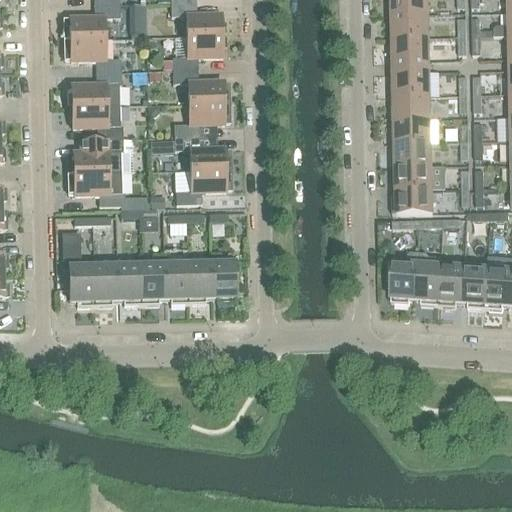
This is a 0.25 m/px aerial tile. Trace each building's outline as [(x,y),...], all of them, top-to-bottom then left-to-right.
[(93,0),(93,10),(119,9),(118,0),(93,0)] [(170,11),(169,0),(156,0),(157,11),(170,11)] [(170,0),(170,8),(196,7),(195,0),(170,0)] [(391,0),(392,20),(428,19),(427,0),(391,0)] [(465,0),(457,0),(457,13),(465,13),(465,0)] [(479,0),(471,0),(471,13),(480,12),(479,0)] [(186,21),(186,41),(222,40),(222,37),(221,37),(221,19),(196,20),(196,7),(170,8),(171,21),(186,21)] [(63,25),(64,45),(105,43),(104,23),(119,23),(119,9),(93,10),(94,22),(69,23),(69,24),(63,25)] [(140,19),(141,10),(122,9),(122,19),(140,19)] [(511,17),(509,18),(510,29),(497,30),(493,33),(494,42),(510,41),(511,41),(511,17)] [(392,20),(393,44),(428,43),(428,19),(392,20)] [(458,42),(466,42),(466,23),(458,24),(458,42)] [(472,41),(480,41),(480,23),(472,23),(472,41)] [(175,62),(172,62),(172,75),(198,75),(197,63),(222,62),(222,43),(222,40),(186,41),(174,42),(175,62)] [(480,41),(472,41),(473,60),(481,59),(480,41)] [(466,42),(458,42),(458,60),(466,60),(466,42)] [(95,65),(95,77),(121,76),(120,63),(105,64),(105,43),(64,45),(64,65),(70,64),(70,66),(95,65)] [(392,72),(429,71),(428,43),(393,44),(393,65),(392,65),(392,72)] [(429,71),(392,72),(392,79),(394,79),(394,101),(430,100),(429,71)] [(188,88),(188,109),(229,107),(229,88),(223,88),(223,86),(198,87),(198,75),(172,75),(172,89),(188,88)] [(119,110),(119,90),(121,90),(121,76),(95,77),(96,89),(71,90),(71,108),(71,112),(119,110)] [(473,100),(481,99),(481,81),(473,82),(473,100)] [(459,100),(467,100),(467,82),(459,82),(459,100)] [(481,99),(473,100),(474,118),(482,118),(481,99)] [(394,101),(395,124),(430,123),(430,100),(394,101)] [(467,100),(459,100),(460,118),(468,118),(467,100)] [(173,129),(174,142),(199,142),(199,130),(224,129),(224,127),(230,127),(229,107),(188,109),(189,129),(173,129)] [(123,144),(122,130),(120,131),(119,110),(71,112),(71,115),(72,133),(97,132),(97,144),(123,144)] [(395,124),(395,148),(431,147),(430,123),(395,124)] [(482,128),(474,128),(474,146),(483,146),(482,128)] [(460,147),(468,147),(468,129),(460,129),(460,147)] [(189,155),(190,176),(231,175),(231,155),(224,155),(224,153),(200,154),(199,142),(174,142),(174,156),(189,155)] [(121,177),(120,157),(123,157),(123,144),(97,144),(79,145),(79,157),(73,157),(73,159),(67,159),(67,179),(108,178),(121,177)] [(483,146),(474,146),(475,165),(483,165),(483,146)] [(395,148),(396,172),(431,171),(431,147),(395,148)] [(460,147),(461,165),(469,165),(468,147),(460,147)] [(396,172),(397,195),(432,194),(431,171),(396,172)] [(231,175),(190,176),(190,196),(175,196),(175,210),(201,209),(201,197),(226,196),(225,194),(232,194),(231,175)] [(469,175),(461,176),(461,193),(469,193),(469,175)] [(484,193),(483,175),(475,175),(476,193),(484,193)] [(108,178),(67,179),(68,199),(74,198),(74,200),(98,200),(99,212),(124,211),(124,197),(109,198),(108,178)] [(490,192),(490,212),(505,211),(504,192),(490,192)] [(461,193),(462,212),(470,212),(469,193),(461,193)] [(484,193),(476,193),(476,212),(484,211),(484,193)] [(432,194),(397,195),(397,201),(392,201),(392,219),(432,218),(432,194)] [(138,214),(120,215),(120,223),(139,222),(138,214)] [(156,214),(138,214),(139,222),(157,222),(156,214)] [(490,225),(490,217),(472,217),(472,225),(490,225)] [(490,217),(490,225),(508,225),(508,217),(490,217)] [(209,219),(209,227),(228,226),(228,218),(209,219)] [(185,219),(167,220),(167,228),(185,227),(185,219)] [(203,219),(185,219),(185,227),(204,227),(203,219)] [(110,221),(90,222),(90,230),(110,229),(110,221)] [(74,222),(74,230),(90,230),(90,222),(74,222)] [(443,232),(443,224),(425,224),(425,232),(443,232)] [(443,224),(443,232),(461,232),(461,224),(443,224)] [(401,225),(401,233),(420,233),(420,225),(401,225)] [(94,311),(93,271),(80,272),(79,238),(62,239),(63,274),(69,274),(70,307),(76,307),(76,312),(94,311)] [(409,304),(415,304),(418,257),(410,256),(406,259),(406,268),(389,267),(387,285),(392,286),(391,307),(409,308),(409,304)] [(210,257),(210,268),(211,303),(217,303),(217,308),(235,308),(235,286),(239,286),(239,267),(221,268),(221,257),(210,257)] [(418,257),(415,304),(421,304),(420,309),(438,310),(441,270),(429,270),(429,261),(426,257),(418,257)] [(152,270),(140,270),(141,310),(159,310),(159,305),(164,305),(163,269),(163,258),(152,258),(152,270)] [(210,268),(187,269),(188,309),(206,308),(205,304),(211,303),(210,268)] [(187,269),(163,269),(164,305),(170,304),(170,309),(188,309),(187,269)] [(140,270),(117,271),(118,306),(123,306),(123,310),(141,310),(140,270)] [(456,307),(462,307),(464,272),(441,270),(438,310),(456,311),(456,307)] [(117,271),(93,271),(94,311),(112,311),(112,306),(118,306),(117,271)] [(467,312),(485,313),(487,273),(464,272),(462,307),(467,307),(467,312)] [(503,310),(508,310),(511,275),(487,273),(485,313),(502,315),(503,310)]
